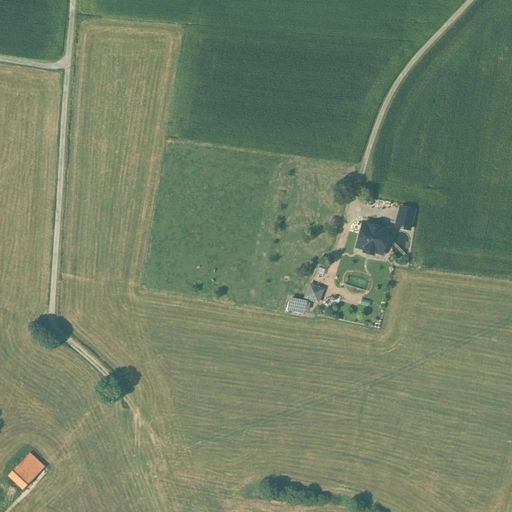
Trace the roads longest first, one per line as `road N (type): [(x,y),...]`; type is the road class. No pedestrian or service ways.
road 1 (unclassified): [(71,0),(55,324),(109,372)]
road 2 (track): [(157,511),(119,406),(121,385),(109,372)]
